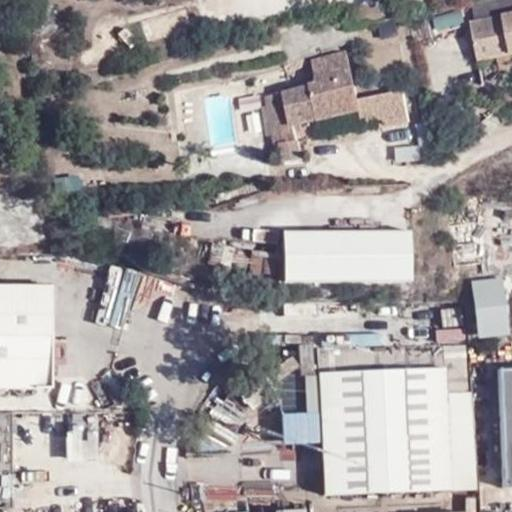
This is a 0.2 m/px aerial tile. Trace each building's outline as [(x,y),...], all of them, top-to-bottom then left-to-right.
[(474,13),(511,9),(511,0),(488,0),(473,1),(474,13)] [(435,29),(462,23),(460,12),(433,17),(435,29)] [(511,12),(471,21),(480,63),(511,56),(511,12)] [(346,57),(314,63),(319,86),(270,97),(276,128),(283,163),(305,161),(292,125),(357,110),(356,102),(346,57)] [(402,92),(374,98),(379,125),(380,130),(409,124),(402,92)] [(374,98),(356,102),(357,110),(361,129),(379,125),(374,98)] [(279,280),(408,279),(407,225),(278,226),(279,280)] [(273,274),(273,248),(246,249),(247,275),(273,274)] [(65,302),(98,307),(102,278),(69,273),(65,302)] [(506,332),(501,275),(468,277),(472,335),(506,332)] [(47,388),(48,288),(0,288),(0,390),(47,391),(47,388)] [(463,340),(462,327),(436,329),(437,342),(463,340)] [(473,391),(469,392),(466,345),(318,352),(320,377),(306,378),(308,413),(283,414),(284,446),(322,444),(323,477),(324,497),(478,490),(473,391)] [(500,493),(511,492),(511,372),(499,373),(500,493)] [(0,510),(10,511),(8,416),(0,415),(0,510)] [(201,448),(227,448),(227,424),(201,424),(201,448)] [(99,428),(64,430),(66,463),(100,461),(99,428)]
